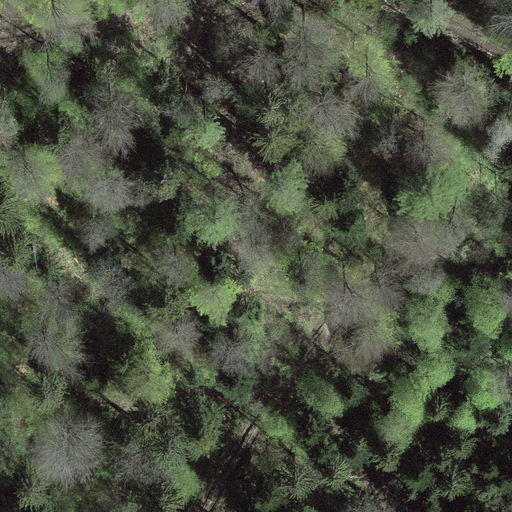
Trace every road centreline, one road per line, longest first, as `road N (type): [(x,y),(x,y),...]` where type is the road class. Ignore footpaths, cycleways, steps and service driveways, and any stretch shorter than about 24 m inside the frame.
road 1 (track): [(511,246),(409,257),(381,273),(337,312),(207,511)]
road 2 (track): [(189,0),(0,34)]
road 3 (track): [(511,56),(402,0)]
